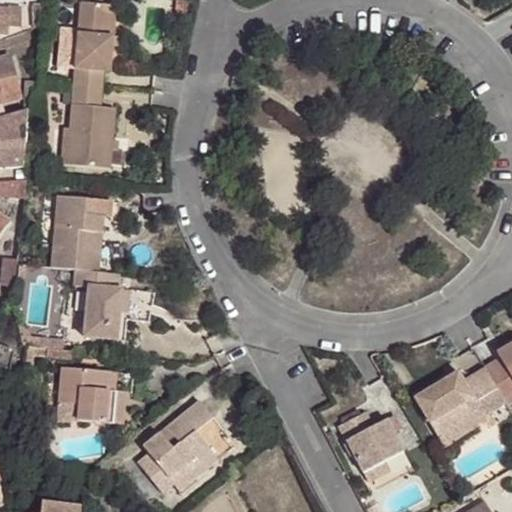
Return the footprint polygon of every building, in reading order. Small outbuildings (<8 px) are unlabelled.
[(175,0),(175,12),(185,13),(185,0),(175,0)] [(82,2),(76,82),(102,84),(103,71),(110,72),(112,46),(113,34),(107,34),(109,5),(82,2)] [(116,5),(109,5),(107,34),(113,34),(116,5)] [(8,25),(9,7),(0,7),(0,34),(9,34),(8,25)] [(23,9),(9,7),(8,25),(23,26),(23,9)] [(0,102),(3,101),(22,96),(12,55),(0,57),(0,102)] [(102,84),(76,82),(71,128),(66,128),(63,163),(108,168),(109,151),(110,140),(113,108),(100,107),(102,84)] [(24,160),(27,108),(13,113),(8,124),(0,123),(0,124),(0,168),(5,168),(6,158),(24,160)] [(12,165),(12,177),(26,176),(25,164),(12,165)] [(0,178),(0,198),(28,201),(31,174),(26,176),(12,177),(11,177),(0,178)] [(59,197),(52,266),(79,268),(98,270),(102,217),(110,217),(112,201),(59,197)] [(0,236),(11,221),(0,213),(0,236)] [(20,290),(23,264),(9,262),(7,289),(20,290)] [(98,270),(79,268),(77,286),(90,288),(86,338),(118,340),(121,312),(122,289),(119,288),(120,272),(98,270)] [(122,289),(121,312),(129,312),(131,290),(122,289)] [(0,380),(5,382),(12,354),(10,347),(0,342),(0,380)] [(488,368),(508,402),(511,399),(511,344),(498,353),(502,359),(488,368)] [(109,390),(110,373),(62,367),(58,401),(79,404),(78,420),(124,423),(126,391),(117,390),(109,390)] [(487,416),(508,402),(488,368),(466,381),(455,388),(449,379),(419,398),(439,432),(481,407),(487,416)] [(455,388),(466,381),(461,372),(449,379),(455,388)] [(118,373),(110,373),(109,390),(117,390),(118,373)] [(79,404),(58,401),(55,419),(78,420),(79,404)] [(174,481),(213,450),(197,430),(215,417),(202,402),(146,448),(151,453),(140,461),(164,490),(174,481)] [(445,440),(487,416),(481,407),(439,432),(445,440)] [(343,418),(345,423),(361,415),(359,409),(343,418)] [(342,425),(366,471),(386,460),(404,451),(387,419),(374,426),(366,412),(361,415),(345,423),(342,425)] [(220,458),(213,450),(174,481),(181,490),(220,458)] [(386,460),(366,471),(373,483),(393,472),(386,460)] [(22,511),(73,511),(75,491),(36,489),(34,507),(23,506),(22,511)] [(491,511),(485,502),(468,511),(491,511)]
